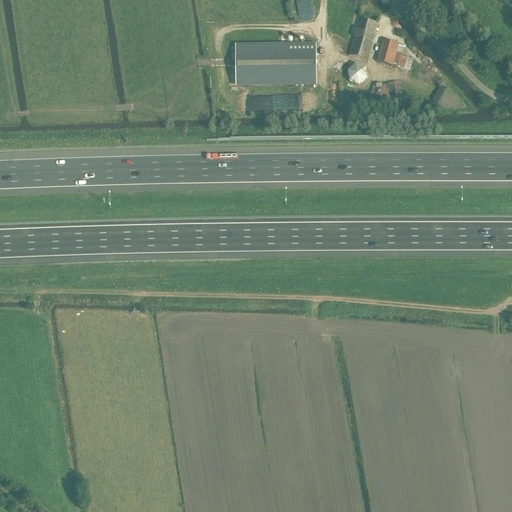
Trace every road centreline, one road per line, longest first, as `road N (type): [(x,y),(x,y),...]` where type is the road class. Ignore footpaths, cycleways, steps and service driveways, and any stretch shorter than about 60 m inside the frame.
road 1 (motorway): [(0,244),(511,235)]
road 2 (motorway): [(511,169),(0,176)]
road 3 (track): [(495,313),(316,298),(37,290)]
road 4 (unknown): [(320,28),(223,31),(216,44),(228,96)]
road 5 (unclassified): [(394,0),(487,92),(511,99)]
